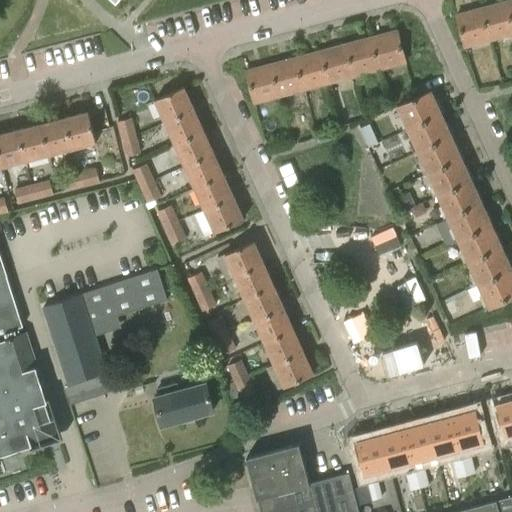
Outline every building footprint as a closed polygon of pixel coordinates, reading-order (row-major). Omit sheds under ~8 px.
[(482,8),(490,40),(511,34),(511,21),(507,1),(482,8)] [(456,15),(464,47),(490,40),(482,8),(456,15)] [(405,63),(397,30),(371,37),(380,69),(405,63)] [(380,69),(371,37),(346,44),(355,76),(380,69)] [(355,76),(346,44),(322,50),(330,83),(355,76)] [(296,57),(305,90),(330,83),(322,50),(296,57)] [(305,90),(296,57),(271,64),(280,96),(305,90)] [(246,71),(254,103),(280,96),(271,64),(246,71)] [(183,86),(155,98),(165,121),(193,108),(183,86)] [(397,106),(407,129),(441,113),(442,112),(438,104),(437,105),(431,91),(397,106)] [(193,108),(165,121),(175,143),(203,130),(193,108)] [(88,110),(63,116),(71,147),(96,141),(88,110)] [(407,129),(417,151),(451,136),(453,135),(449,126),(447,127),(441,113),(407,129)] [(40,122),(48,153),(71,147),(63,116),(40,122)] [(117,122),(121,139),(134,135),(130,118),(117,122)] [(48,153),(40,122),(17,128),(25,160),(48,153)] [(25,160),(17,128),(0,132),(0,158),(2,166),(25,160)] [(185,165),(213,152),(203,130),(175,143),(185,165)] [(373,134),(364,138),(368,147),(377,143),(373,134)] [(134,135),(121,139),(126,156),(139,153),(134,135)] [(457,149),(451,136),(417,151),(427,173),(462,157),(459,149),(457,149)] [(195,187),(223,174),(213,152),(185,165),(195,187)] [(462,157),(427,173),(437,195),(471,180),(472,179),(468,170),(467,171),(461,158),(462,157)] [(133,169),(137,179),(140,186),(153,180),(145,164),(133,169)] [(94,167),(77,171),(82,185),(98,181),(94,167)] [(63,175),(60,176),(63,190),(82,185),(77,171),(63,175)] [(205,209),(233,196),(223,174),(195,187),(205,209)] [(48,179),(31,184),(35,197),(52,193),(48,179)] [(153,180),(140,186),(147,202),(160,197),(153,180)] [(437,195),(447,218),(481,202),(482,201),(479,193),(477,194),(471,180),(437,195)] [(31,184),(13,189),(17,202),(35,197),(31,184)] [(409,192),(394,199),(399,210),(414,203),(409,192)] [(215,232),(243,219),(233,196),(205,209),(215,232)] [(487,216),(481,202),(447,218),(457,240),(490,225),(492,224),(488,216),(487,216)] [(157,212),(164,228),(177,222),(170,206),(157,212)] [(177,222),(164,228),(172,245),(185,239),(177,222)] [(457,240),(468,262),(502,246),(498,237),(496,238),(490,225),(457,240)] [(253,241),(224,254),(234,276),(263,263),(253,241)] [(502,247),(502,246),(468,262),(478,284),(510,269),(511,270),(511,269),(511,267),(509,260),(507,261),(501,247),(502,247)] [(0,454),(57,436),(16,312),(11,296),(0,261),(0,454)] [(244,299),(273,285),(263,263),(234,276),(244,299)] [(511,272),(511,270),(510,269),(478,284),(488,307),(511,296),(511,272)] [(89,325),(166,300),(156,270),(148,272),(47,305),(41,307),(73,403),(92,397),(110,391),(89,325)] [(187,278),(194,295),(209,289),(201,272),(187,278)] [(254,320),(283,307),(273,285),(244,299),(254,320)] [(216,305),(209,289),(194,295),(202,311),(216,305)] [(264,342),(293,329),(283,307),(254,320),(264,342)] [(207,322),(215,339),(228,332),(221,316),(207,322)] [(236,349),(232,340),(239,336),(236,329),(228,332),(215,339),(222,355),(236,349)] [(274,364),(303,351),(293,329),(264,342),(274,364)] [(284,386),(313,374),(303,351),(274,364),(284,386)] [(226,366),(234,383),(248,376),(241,359),(226,366)] [(256,393),(248,376),(234,383),(241,399),(256,393)] [(159,396),(154,398),(162,424),(213,410),(206,383),(179,391),(177,383),(160,387),(157,388),(159,396)] [(506,436),(511,433),(511,400),(497,405),(506,436)] [(474,411),(451,417),(459,449),(483,443),(474,411)] [(459,449),(451,417),(427,423),(436,455),(459,449)] [(436,455),(427,423),(404,430),(413,461),(436,455)] [(381,436),(389,467),(413,461),(404,430),(381,436)] [(363,466),(365,474),(389,467),(381,436),(357,442),(363,466)] [(246,457),(260,511),(358,511),(349,474),(309,484),(298,443),(246,457)] [(471,458),(461,461),(465,476),(475,473),(471,458)] [(456,478),(465,476),(461,461),(452,463),(456,478)] [(415,472),(419,487),(428,485),(424,470),(415,472)] [(415,472),(406,475),(410,490),(419,487),(415,472)] [(378,482),(367,485),(371,500),(382,497),(378,482)] [(511,511),(511,496),(452,511),(511,511)]
